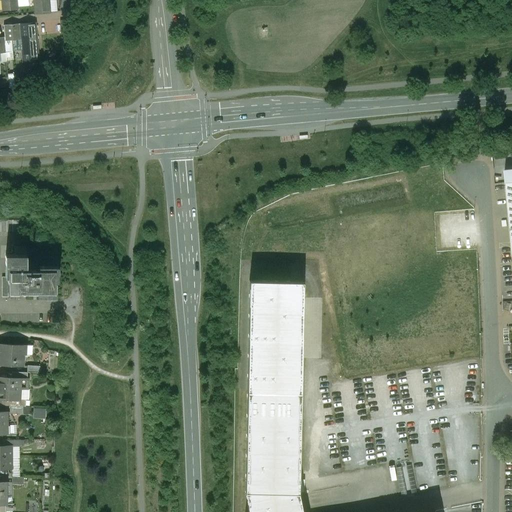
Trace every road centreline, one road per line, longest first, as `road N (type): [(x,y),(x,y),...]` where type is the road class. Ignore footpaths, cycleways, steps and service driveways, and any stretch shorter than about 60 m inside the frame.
road 1 (secondary): [(194,511),(175,123)]
road 2 (secondary): [(175,123),(511,95)]
road 3 (residential): [(494,396),(485,174)]
road 4 (secondary): [(0,141),(175,123)]
road 5 (residential): [(175,123),(160,0)]
